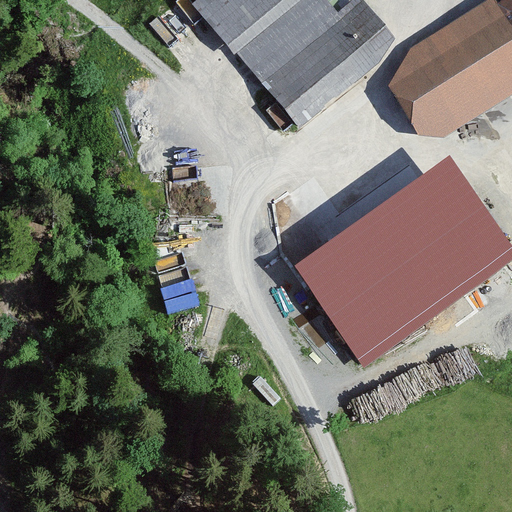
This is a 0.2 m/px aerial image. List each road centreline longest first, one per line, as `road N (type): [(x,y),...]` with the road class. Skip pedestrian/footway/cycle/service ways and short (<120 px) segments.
road 1 (track): [(235,261),(242,219),(267,175),(353,113),(397,47),(442,0)]
road 2 (track): [(342,511),(316,424),(264,336),(235,261)]
road 3 (track): [(267,175),(179,86),(72,0)]
